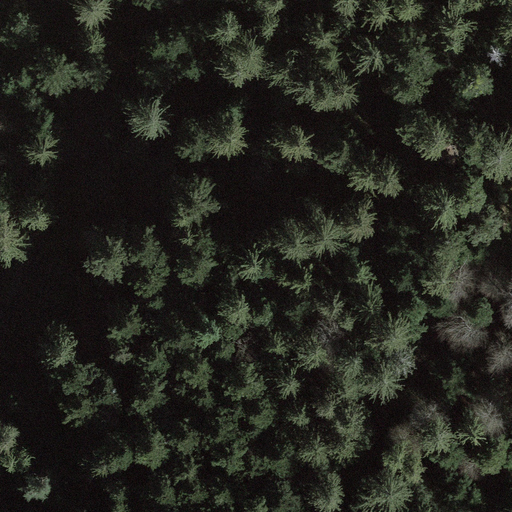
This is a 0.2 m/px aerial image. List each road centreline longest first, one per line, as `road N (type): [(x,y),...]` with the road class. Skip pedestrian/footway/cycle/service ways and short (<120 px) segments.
road 1 (track): [(120,0),(82,132),(0,341)]
road 2 (track): [(318,511),(511,210)]
